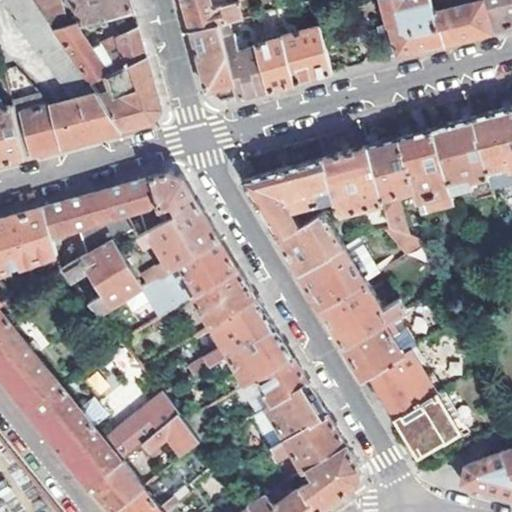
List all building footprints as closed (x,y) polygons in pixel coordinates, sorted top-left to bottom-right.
[(3,0),(18,21),(15,22),(39,56),(41,55),(70,97),(71,100),(54,105),(64,146),(103,135),(122,130),(99,96),(90,82),(55,31),(33,0),(3,0)] [(60,0),(33,0),(55,31),(68,28),(60,0)] [(75,0),(82,24),(133,10),(130,0),(75,0)] [(219,25),(229,22),(243,19),(238,3),(214,10),(210,0),(182,0),(190,26),(192,32),(219,25)] [(387,59),(443,43),(431,0),(382,0),(390,24),(379,27),(387,59)] [(431,0),(443,43),(468,37),(491,30),(482,0),(458,0),(461,7),(453,8),(450,0),(447,0),(446,0),(445,0),(431,0)] [(511,0),(482,0),(491,30),(499,28),(511,24),(511,0)] [(285,36),(298,83),(329,74),(335,73),(321,26),(299,32),(292,6),(278,9),(285,36)] [(236,34),(232,35),(229,22),(219,25),(235,84),(239,99),(264,92),(271,90),(259,45),(240,51),(236,34)] [(93,51),(75,25),(68,28),(55,31),(90,82),(108,75),(146,57),(139,29),(93,51)] [(208,92),(235,84),(219,25),(192,32),(208,92)] [(259,45),(271,90),(291,85),(298,83),(285,36),(259,45)] [(154,87),(146,57),(108,75),(112,92),(99,96),(122,130),(154,121),(160,109),(154,87)] [(13,104),(0,107),(0,163),(21,157),(26,156),(13,104)] [(64,146),(54,105),(23,113),(34,154),(58,147),(64,146)] [(511,106),(475,117),(491,176),(494,188),(510,183),(507,172),(511,170),(511,106)] [(434,128),(450,188),(491,176),(475,117),(434,128)] [(403,137),(417,191),(423,214),(455,205),(450,188),(434,128),(403,137)] [(369,146),(384,203),(390,228),(409,235),(400,196),(417,191),(403,137),(369,146)] [(324,158),(335,198),(338,208),(338,210),(343,214),(384,203),(369,146),(324,158)] [(324,158),(244,180),(251,192),(280,239),(301,226),(291,210),(335,198),(324,158)] [(101,250),(117,242),(129,236),(132,242),(200,202),(197,196),(186,178),(171,172),(168,173),(100,192),(44,208),(53,238),(85,228),(111,221),(113,228),(96,235),(101,250)] [(200,202),(132,242),(139,252),(148,246),(161,266),(136,282),(141,291),(180,266),(223,239),(211,220),(200,202)] [(0,273),(59,256),(53,238),(44,208),(1,220),(0,220),(0,273)] [(301,274),(346,247),(324,212),(301,226),(280,239),(296,265),(301,274)] [(85,228),(53,238),(59,256),(64,271),(101,250),(96,235),(88,239),(85,228)] [(390,228),(410,256),(431,243),(409,235),(390,228)] [(464,237),(469,257),(484,262),(488,261),(480,232),(464,237)] [(180,266),(197,294),(240,266),(236,261),(223,239),(180,266)] [(65,272),(74,283),(84,277),(100,297),(91,304),(101,316),(136,294),(112,253),(121,247),(117,242),(101,250),(64,271),(65,272)] [(367,281),(346,247),(301,274),(305,280),(322,308),(367,281)] [(240,266),(197,294),(193,297),(212,327),(258,297),(255,291),(240,266)] [(346,347),(398,315),(406,310),(399,298),(383,308),(367,281),(322,308),(334,327),(346,347)] [(258,297),(212,327),(210,328),(223,348),(203,360),(209,369),(234,353),(276,327),(262,304),(258,297)] [(84,478),(91,487),(122,461),(106,440),(94,425),(100,420),(87,404),(81,409),(64,389),(73,381),(65,371),(56,379),(37,355),(42,351),(35,341),(29,346),(0,309),(0,375),(9,387),(20,400),(32,415),(84,478)] [(366,379),(372,375),(411,351),(418,347),(398,315),(346,347),(350,353),(366,379)] [(276,327),(234,353),(252,383),(295,357),(292,352),(276,327)] [(418,347),(411,351),(437,394),(444,390),(418,347)] [(411,351),(372,375),(398,418),(437,394),(411,351)] [(252,383),(243,388),(249,397),(262,389),(265,395),(254,402),(260,412),(266,408),(310,382),(307,377),(295,357),(252,383)] [(266,408),(286,440),(329,413),(326,408),(310,382),(266,408)] [(437,394),(398,418),(421,455),(438,444),(442,450),(470,433),(444,390),(437,394)] [(163,394),(106,440),(122,461),(144,443),(179,414),(165,396),(163,394)] [(304,471),(306,470),(348,444),(345,439),(329,413),(286,440),(270,449),(277,460),(292,451),(304,471)] [(179,414),(144,443),(151,451),(167,437),(182,456),(200,441),(186,423),(179,414)] [(198,415),(186,423),(200,441),(204,446),(217,439),(198,415)] [(307,483),(301,486),(318,511),(320,511),(358,484),(362,466),(352,451),(348,444),(306,470),(309,475),(304,478),(307,483)] [(511,497),(511,496),(511,449),(466,466),(462,484),(511,497)] [(107,507),(111,511),(114,511),(144,487),(122,461),(91,487),(107,507)] [(170,511),(173,509),(196,490),(191,483),(161,508),(144,487),(114,511),(170,511)] [(249,505),(250,506),(254,511),(318,511),(301,486),(290,493),(284,483),(249,505)] [(196,490),(173,509),(175,511),(186,511),(202,498),(196,490)]
